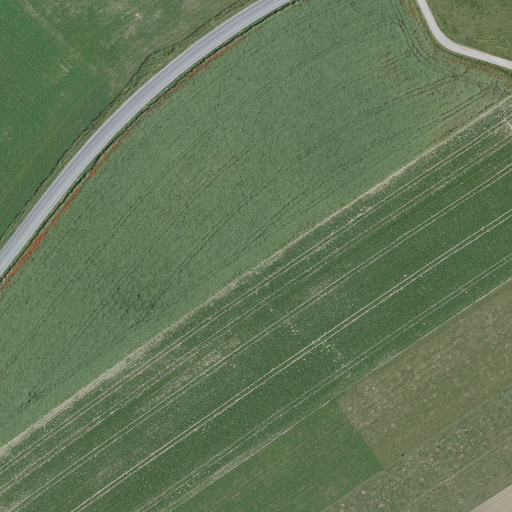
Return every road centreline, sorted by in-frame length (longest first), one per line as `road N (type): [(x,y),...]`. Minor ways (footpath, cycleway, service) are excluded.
road 1 (tertiary): [(0,263),(141,97),(278,0)]
road 2 (unclassified): [(421,0),(440,38),(511,66)]
